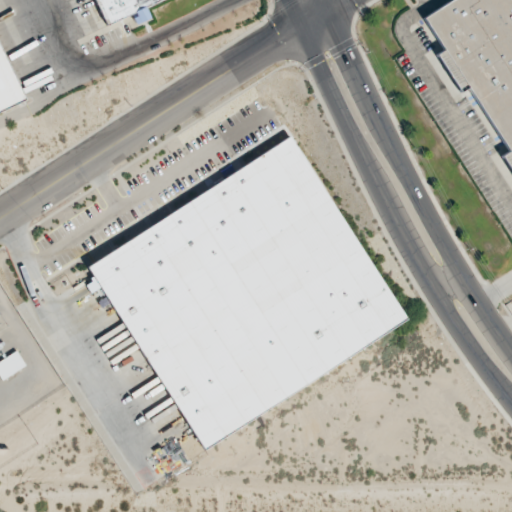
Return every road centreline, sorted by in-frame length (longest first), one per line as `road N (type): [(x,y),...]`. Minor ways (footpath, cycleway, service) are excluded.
road 1 (secondary): [(290,0),(394,213),(511,396)]
road 2 (tertiary): [(0,219),(338,0)]
road 3 (secondary): [(511,350),(423,210),(323,0)]
